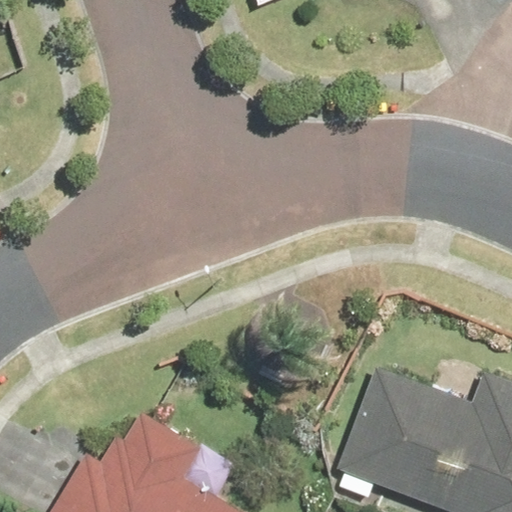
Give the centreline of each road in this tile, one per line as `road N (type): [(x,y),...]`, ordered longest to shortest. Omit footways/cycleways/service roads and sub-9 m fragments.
road 1 (residential): [(128,0),(196,207)]
road 2 (residential): [(196,207),(0,295)]
road 3 (residential): [(382,159),(196,207)]
road 4 (residential): [(511,190),(457,167),(382,159)]
